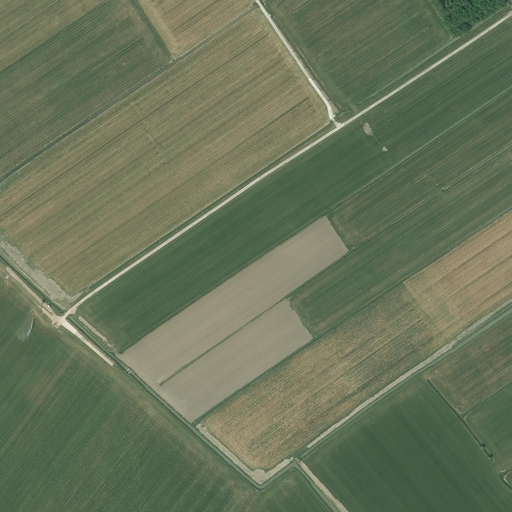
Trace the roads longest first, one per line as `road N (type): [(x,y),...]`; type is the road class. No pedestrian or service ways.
road 1 (track): [(0,261),(61,320),(159,246),(511,13)]
road 2 (track): [(256,0),(339,127)]
road 3 (track): [(166,413),(61,320),(56,327)]
